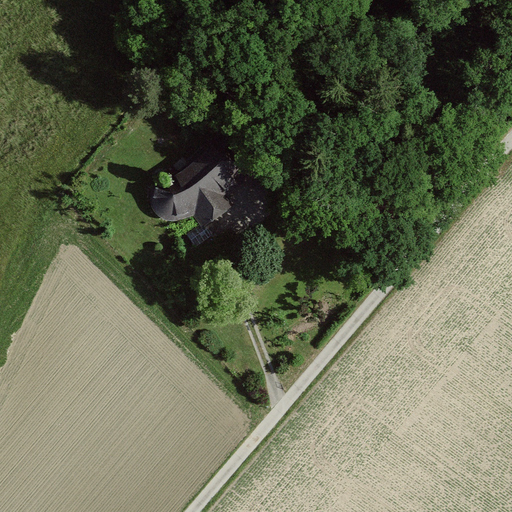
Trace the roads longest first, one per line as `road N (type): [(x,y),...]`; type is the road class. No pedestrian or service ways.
road 1 (track): [(511,139),(199,511)]
road 2 (track): [(223,244),(286,411)]
